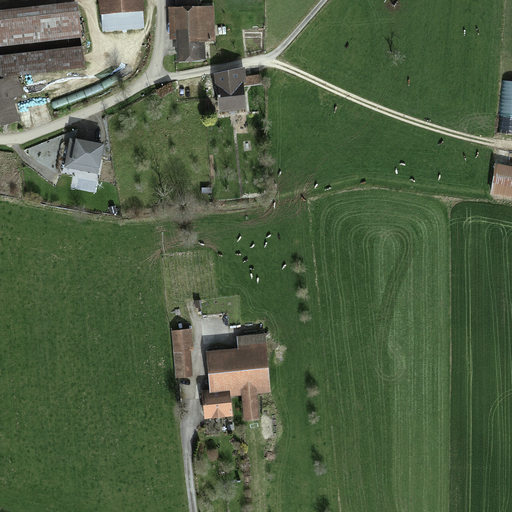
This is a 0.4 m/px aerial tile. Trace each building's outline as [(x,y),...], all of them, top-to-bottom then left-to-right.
[(99,0),(101,32),(143,29),(141,0),(99,0)] [(77,2),(0,10),(0,47),(82,37),(77,2)] [(174,40),(174,61),(205,60),(205,39),(211,39),(211,8),(168,9),(168,40),(174,40)] [(0,77),(85,67),(82,45),(0,55),(0,77)] [(239,73),(213,76),(217,113),(243,111),(239,73)] [(17,74),(0,78),(0,125),(19,120),(13,99),(23,96),(17,74)] [(104,145),(69,138),(64,167),(99,174),(104,145)] [(511,169),(493,165),(487,192),(511,197),(511,169)] [(172,333),(174,376),(190,375),(187,332),(172,333)] [(236,351),(204,353),(207,391),(201,391),(203,418),(229,416),(227,395),(240,394),(242,421),(256,420),(256,416),(265,415),(263,397),(255,398),(254,393),(266,392),(265,387),(276,386),(274,362),(263,363),(261,335),(235,337),(236,351)]
